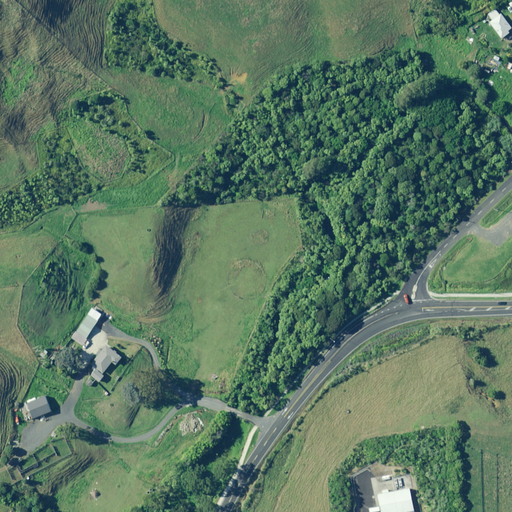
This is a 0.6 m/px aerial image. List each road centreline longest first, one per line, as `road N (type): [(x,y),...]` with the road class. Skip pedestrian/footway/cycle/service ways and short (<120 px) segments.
road 1 (tertiary): [(320,371),(223,511)]
road 2 (unclassified): [(413,308),(428,263),(511,182)]
